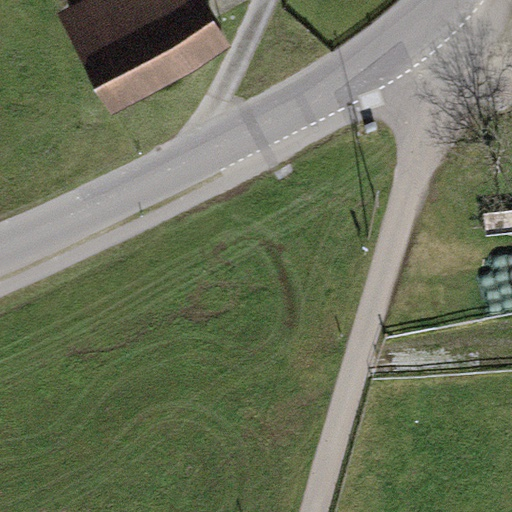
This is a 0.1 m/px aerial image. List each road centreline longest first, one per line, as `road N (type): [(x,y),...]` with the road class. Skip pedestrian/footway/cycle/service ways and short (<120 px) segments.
road 1 (track): [(318,511),(425,112),(432,40)]
road 2 (tertiary): [(0,246),(233,149),(432,40)]
road 3 (unknown): [(190,167),(266,0)]
